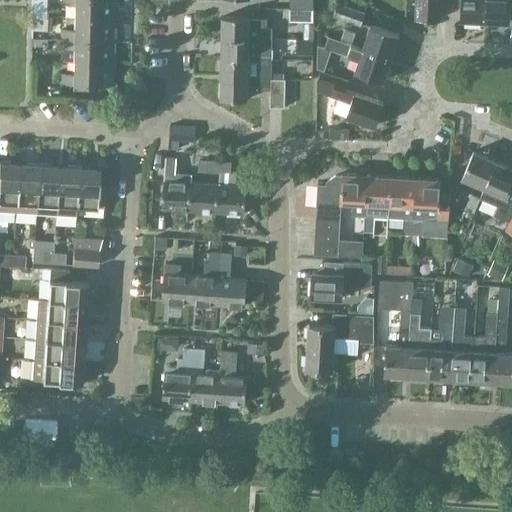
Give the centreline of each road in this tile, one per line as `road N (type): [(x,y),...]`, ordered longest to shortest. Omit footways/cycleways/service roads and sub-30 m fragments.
road 1 (residential): [(116,413),(129,134)]
road 2 (residential): [(281,408),(287,148)]
road 3 (residential): [(511,424),(281,408)]
road 4 (residential): [(281,408),(240,432),(116,413)]
road 5 (residential): [(287,148),(394,149),(420,99)]
road 6 (residential): [(129,134),(0,127)]
road 7 (residential): [(420,99),(442,51),(511,54)]
road 8 (residential): [(287,148),(179,95)]
